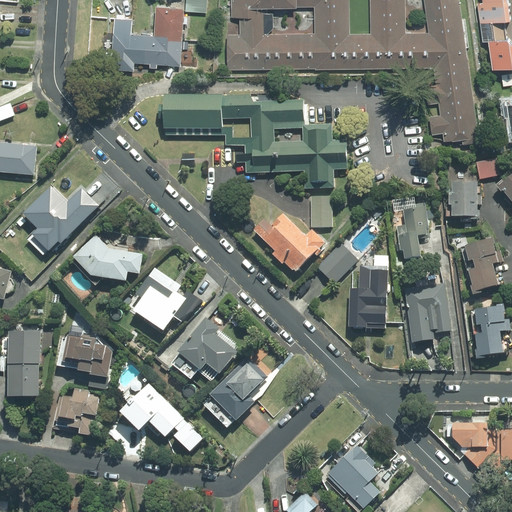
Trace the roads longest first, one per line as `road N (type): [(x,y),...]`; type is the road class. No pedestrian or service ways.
road 1 (residential): [(60,0),(55,71),(66,97),(341,371)]
road 2 (residential): [(0,452),(225,484),(341,371)]
road 3 (residential): [(366,393),(486,511)]
road 4 (residential): [(366,393),(511,392)]
